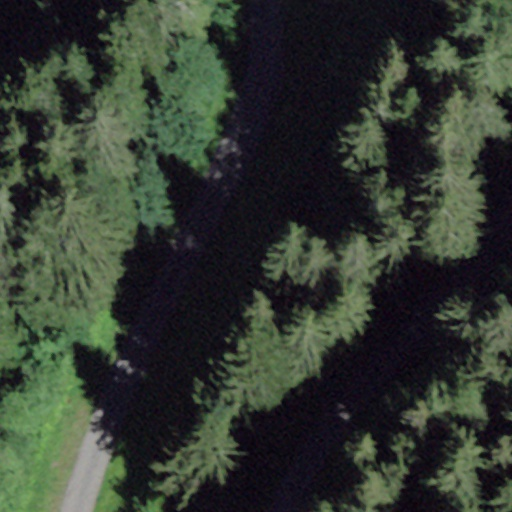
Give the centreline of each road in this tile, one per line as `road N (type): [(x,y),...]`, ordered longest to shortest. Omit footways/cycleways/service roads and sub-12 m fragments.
road 1 (unclassified): [(75,511),(111,405),(251,115),(264,77),(266,0)]
road 2 (unclassified): [(511,198),(454,285),(350,388),(276,511)]
